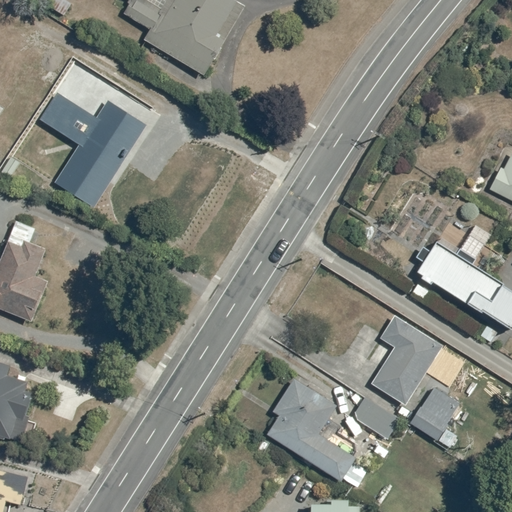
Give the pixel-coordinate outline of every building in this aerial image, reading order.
[(73,3),(68,0),(44,0),(42,5),(66,18),(73,3)] [(247,9),(232,0),(170,0),(162,14),(137,0),(131,0),(124,13),(152,30),(146,41),(207,77),(247,9)] [(98,117),(58,92),(40,120),(80,145),(56,183),(95,208),(148,126),(108,101),(98,117)] [(511,151),(506,149),(487,187),(511,199),(511,151)] [(511,329),(511,294),(479,276),(490,256),(462,240),(468,229),(447,217),(421,263),(413,277),(510,332),(511,329)] [(9,242),(0,264),(0,309),(33,323),(50,281),(38,277),(49,251),(25,241),(22,248),(9,242)] [(442,346),(394,315),(381,336),(396,346),(373,383),(406,403),(442,346)] [(461,362),(445,352),(436,366),(452,376),(461,362)] [(0,437),(6,440),(7,436),(32,443),(38,422),(26,418),(37,384),(6,375),(10,365),(0,361),(0,437)] [(268,433),(346,482),(352,486),(367,463),(360,459),(319,433),(337,403),(295,377),(274,411),(280,414),(268,433)] [(459,402),(431,386),(410,422),(438,439),(459,402)] [(403,413),(370,391),(354,417),(387,438),(403,413)] [(0,511),(9,511),(12,504),(23,506),(30,478),(0,470),(0,511)] [(312,499),(312,511),(362,511),(363,500),(353,500),(312,499)]
